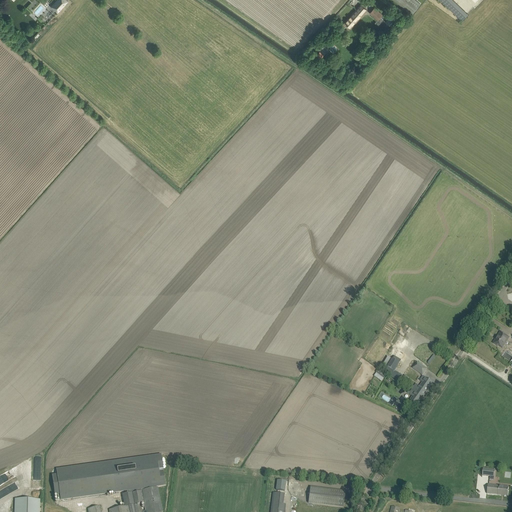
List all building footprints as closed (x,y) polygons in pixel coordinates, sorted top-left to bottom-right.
[(67,1),(66,0),(57,0),(51,7),(57,12),(67,1)] [(415,0),(393,0),(412,15),(421,4),(415,0)] [(456,3),(453,0),(440,0),(450,9),(456,3)] [(367,10),(365,8),(361,4),(345,22),(351,29),(367,10)] [(383,14),(375,7),(370,13),(377,20),(375,23),(378,26),(383,20),(380,18),(383,14)] [(390,25),(395,19),(392,16),(386,22),(390,25)] [(320,49),(317,47),(315,46),(311,51),(312,52),(315,54),(320,49)] [(510,338),(508,337),(501,332),(500,333),(493,343),(502,349),(510,338)] [(384,373),(399,382),(403,376),(395,371),(401,360),(395,356),(384,373)] [(427,369),(418,362),(417,362),(413,368),(422,375),(427,369)] [(379,370),(374,376),(382,382),(387,376),(379,370)] [(403,384),(408,377),(404,375),(400,381),(403,384)] [(426,378),(423,376),(420,381),(423,382),(419,387),(416,384),(411,391),(422,398),(433,383),(426,378)] [(416,406),(422,398),(411,391),(409,394),(413,396),(409,401),(416,406)] [(407,400),(403,397),(400,401),(398,400),(394,405),(402,411),(406,406),(404,404),(407,400)] [(57,474),(52,475),(55,496),(60,495),(61,500),(165,486),(162,459),(161,454),(56,469),(57,474)] [(482,475),(494,477),(495,470),(483,469),(482,475)] [(275,490),(287,490),(288,480),(275,479),(275,490)] [(508,496),(508,491),(509,487),(500,486),(488,484),(487,494),(508,496)] [(110,510),(109,510),(109,511),(162,511),(158,488),(158,487),(122,495),(125,506),(109,508),(110,510)] [(309,493),(308,503),(338,507),(343,507),(345,491),(340,491),(310,487),(310,488),(309,493)] [(284,511),(285,508),(284,508),(286,494),(273,492),(272,503),(270,511),(284,511)] [(38,511),(39,500),(16,499),(15,511),(38,511)]
